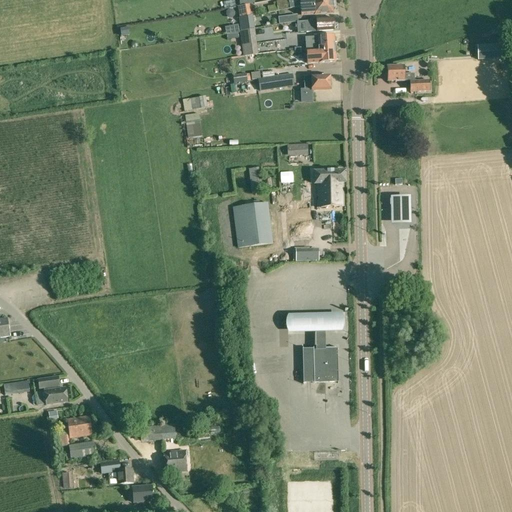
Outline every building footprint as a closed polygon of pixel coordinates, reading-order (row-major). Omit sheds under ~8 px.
[(289,1),(276,3),(278,11),(290,9),(289,1)] [(308,6),(300,7),(301,15),(315,14),(332,13),(332,4),(308,6)] [(248,5),(239,7),(241,17),(250,16),(248,5)] [(280,25),(286,24),(298,22),(297,15),(279,17),(280,25)] [(305,32),(334,31),(333,21),(304,22),(305,32)] [(128,28),(120,29),(121,37),(129,35),(128,28)] [(239,31),(241,46),(256,44),(254,29),(239,31)] [(335,49),(334,36),(318,37),(318,42),(315,43),(316,49),(319,49),(319,50),(335,49)] [(295,53),(300,53),(301,53),(300,48),(310,47),(310,48),(311,48),(311,43),(300,43),(300,48),(294,48),(295,53)] [(256,44),(241,46),(243,57),(258,55),(256,44)] [(477,45),(477,59),(503,59),(502,44),(477,45)] [(316,49),(314,49),(314,63),(319,62),(336,61),(335,49),(319,50),(319,49),(316,49)] [(410,81),(410,92),(429,91),(429,81),(415,81),(414,74),(405,74),(404,67),(388,68),(388,81),(395,81),(395,82),(405,81),(410,81)] [(292,75),(276,77),(277,88),(294,85),(292,75)] [(311,76),(304,76),(305,89),(312,89),(330,89),(330,76),(319,76),(319,75),(314,75),(314,76),(311,76)] [(312,93),(301,94),(301,102),(313,102),(312,93)] [(205,97),(191,99),(192,110),(207,108),(205,97)] [(198,114),(185,116),(187,131),(191,130),(193,138),(202,136),(198,114)] [(288,145),(289,156),(307,155),(306,144),(288,145)] [(248,169),(251,193),(263,192),(260,168),(248,169)] [(344,182),(346,182),(345,171),(314,172),(314,184),(316,184),(317,207),(345,206),(344,182)] [(411,193),(391,193),(391,222),(401,221),(411,221),(411,193)] [(297,201),(298,220),(312,219),(311,201),(297,201)] [(233,207),(238,248),(270,244),(265,203),(233,207)] [(312,219),(298,220),(289,220),(291,241),(313,240),(312,219)] [(7,318),(0,319),(0,337),(10,336),(7,318)] [(302,348),(303,384),(304,384),(304,383),(308,383),(314,383),(314,384),(314,383),(338,383),(338,384),(338,377),(337,348),(337,349),(314,349),(314,348),(313,348),(313,349),(308,349),(303,349),(303,348),(302,348)] [(38,380),(39,389),(44,388),(45,391),(44,391),(46,405),(67,402),(65,388),(58,389),(58,386),(59,386),(58,377),(38,380)] [(29,392),(28,382),(3,385),(5,396),(29,392)] [(67,419),(70,438),(92,435),(89,416),(67,419)] [(168,427),(154,428),(155,440),(162,439),(162,435),(169,435),(168,427)] [(61,446),(69,445),(68,436),(63,437),(60,437),(61,446)] [(69,445),(71,460),(95,457),(93,442),(69,445)] [(163,453),(165,473),(187,471),(185,450),(163,453)] [(121,484),(133,483),(132,470),(119,471),(117,471),(117,478),(120,478),(121,484)] [(63,474),(63,489),(71,488),(70,473),(63,474)] [(134,503),(153,501),(152,486),(133,488),(134,503)]
